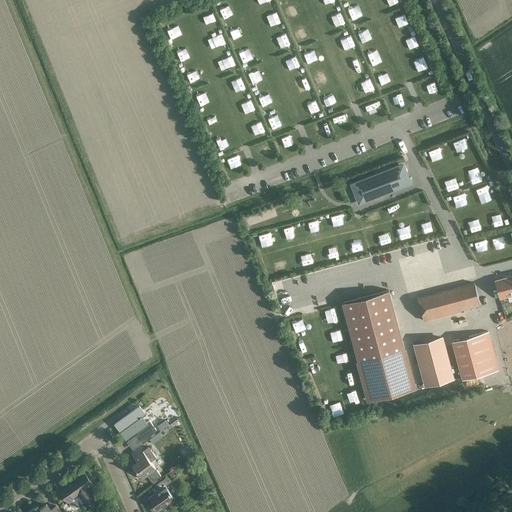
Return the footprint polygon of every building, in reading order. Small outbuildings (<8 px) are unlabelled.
[(409,182),(402,165),(386,171),(385,170),(377,173),(378,175),(352,185),(359,202),(370,197),(370,198),(382,193),(409,182)] [(497,288),(499,298),(507,296),(507,294),(511,292),(511,275),(496,280),(498,288),(497,288)] [(423,320),(479,305),(473,282),(417,297),(423,320)] [(367,399),(414,387),(388,289),(342,302),(367,399)] [(488,330),(451,340),(462,379),(498,370),(488,330)] [(424,384),(452,377),(442,338),(414,345),(424,384)] [(146,422),(142,417),(145,414),(139,405),(115,423),(125,438),(135,430),(137,433),(135,434),(140,440),(156,429),(149,419),(146,422)] [(138,461),(132,465),(142,478),(147,475),(152,481),(161,475),(156,468),(150,461),(156,456),(148,446),(143,450),(134,456),(138,461)] [(92,482),(84,471),(78,475),(78,474),(71,479),(72,479),(59,489),(67,500),(77,493),(86,505),(98,497),(96,494),(96,490),(92,489),(89,485),(92,482)] [(169,503),(174,500),(173,499),(174,498),(165,485),(170,482),(166,476),(155,484),(159,489),(148,497),(157,510),(168,502),(169,503)] [(60,511),(56,505),(50,509),(46,503),(37,510),(34,507),(26,511),(60,511)]
